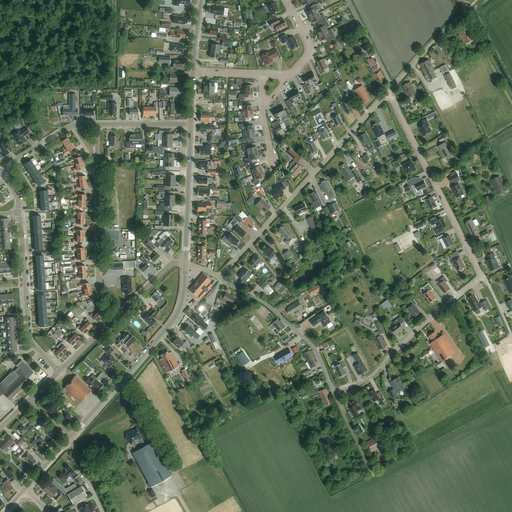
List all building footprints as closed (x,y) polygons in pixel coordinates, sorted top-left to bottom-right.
[(271,15),(278,11),(275,6),(276,5),(274,2),(267,6),(271,15)] [(318,13),(317,10),(320,9),(318,3),(310,7),(308,8),(309,11),(306,13),(307,16),(308,15),(309,18),(318,13)] [(223,16),(224,8),(214,7),(213,8),(212,8),(211,12),(213,13),(213,14),(215,14),(215,15),(223,16)] [(318,13),(309,18),(310,20),(310,21),(311,24),(316,21),(318,24),(326,20),(323,14),(319,16),(318,13)] [(186,24),(187,19),(183,18),(183,17),(173,16),(172,23),(184,25),(184,23),(186,24)] [(277,31),(286,26),(283,19),(276,23),(274,19),(269,22),(272,28),(274,26),(277,31)] [(318,36),(327,31),(326,28),(329,27),(326,20),(318,24),(320,28),(315,31),(316,33),(317,33),(318,36)] [(465,45),(475,40),(468,28),(467,29),(466,27),(459,31),(460,34),(459,34),(465,45)] [(170,29),(170,34),(169,37),(180,38),(180,37),(185,38),(185,32),(182,32),(182,31),(177,31),(177,30),(170,29)] [(335,38),(333,35),(330,36),(327,31),(318,36),(319,38),(319,39),(320,41),(326,38),(328,41),(335,38)] [(286,35),(279,38),(282,44),(287,42),(291,50),(298,47),(293,37),(288,39),(286,35)] [(183,52),(184,46),(180,46),(180,45),(171,44),(170,51),(179,52),(183,52)] [(220,52),(221,46),(212,44),(211,51),(220,52)] [(484,51),(480,44),(476,47),(480,54),(484,51)] [(272,58),(272,59),(279,55),(276,49),(269,53),(268,52),(261,56),(263,62),(263,63),(263,64),(264,65),(265,65),(265,66),(272,62),(271,59),(272,58)] [(245,65),(254,65),(254,55),(245,56),(245,65)] [(163,63),(173,64),(173,68),(182,68),(182,62),(173,61),(170,61),(170,58),(159,57),(159,63),(163,63)] [(230,58),(227,58),(227,59),(220,58),(219,62),(226,63),(226,66),(233,67),(233,63),(229,63),(230,58)] [(369,58),(366,60),(368,63),(370,68),(373,75),(377,82),(378,82),(379,83),(383,81),(382,80),(384,79),(380,71),(379,72),(378,69),(379,68),(376,64),(376,65),(373,60),(372,58),(370,60),(369,58)] [(320,68),(317,69),(320,75),(325,72),(324,70),(328,68),(323,59),(317,62),(320,68)] [(430,80),(436,77),(431,68),(433,68),(429,60),(420,65),(426,75),(428,75),(430,80)] [(456,81),(450,70),(445,73),(450,83),(456,81)] [(167,76),(170,76),(169,82),(181,83),(182,74),(173,74),(173,71),(167,71),(167,76)] [(308,75),(312,84),(314,83),(316,86),(319,85),(313,73),(308,75)] [(310,85),(312,84),(308,75),(303,78),(307,87),(304,89),(307,95),(311,93),(309,90),(312,89),(310,85)] [(252,92),(252,86),(246,86),(246,82),(241,81),(242,79),(236,79),(236,86),(240,86),(240,88),(242,88),(242,91),(252,92)] [(204,83),(204,89),(209,89),(214,89),(214,83),(217,83),(217,80),(209,80),(209,83),(204,83)] [(323,83),(319,85),(323,93),(327,91),(323,83)] [(416,94),(411,83),(409,85),(408,84),(404,86),(402,86),(405,92),(404,92),(408,100),(414,97),(417,101),(414,103),(416,105),(418,103),(419,105),(421,104),(420,102),(422,101),(418,93),(416,94)] [(354,91),(356,94),(359,99),(360,98),(363,104),(370,100),(366,94),(367,94),(362,86),(354,91)] [(180,97),(181,89),(170,88),(169,96),(180,97)] [(204,89),(204,95),(209,95),(209,99),(217,99),(218,93),(217,93),(214,93),(214,89),(209,89),(204,89)] [(293,92),(297,100),(302,98),(304,102),(306,100),(303,93),(300,94),(298,90),(293,92)] [(252,98),(252,92),(242,91),(242,95),(239,94),(239,97),(238,97),(238,100),(245,100),(245,97),(252,98)] [(291,108),(294,106),(292,103),(297,100),(293,92),(288,95),(290,99),(287,100),(291,108)] [(63,116),(78,116),(78,109),(75,109),(75,94),(69,94),(69,109),(63,109),(63,116)] [(129,115),(138,115),(138,110),(133,110),(133,99),(127,99),(127,107),(130,107),(130,110),(129,110),(129,115)] [(353,111),(348,102),(346,99),(344,100),(346,104),(343,106),(347,114),(353,111)] [(161,102),(161,108),(164,108),(167,108),(167,111),(167,115),(174,115),(174,106),(174,104),(167,104),(167,101),(164,102),(161,102)] [(108,115),(116,115),(116,103),(108,103),(108,115)] [(252,112),(252,106),(245,106),(245,103),(239,103),(239,106),(242,106),(242,112),(252,112)] [(283,106),(278,109),(282,117),(284,116),(286,120),(291,117),(290,115),(287,116),(283,106)] [(319,108),(310,112),(313,117),(321,113),(319,108)] [(338,115),(341,114),(338,108),(335,110),(334,110),(337,116),(332,118),(336,126),(342,123),(338,115)] [(278,109),(273,111),(279,123),(281,122),(279,118),(282,117),(278,109)] [(252,112),(242,112),(242,115),(238,116),(238,121),(246,121),(245,118),(252,118),(252,112)] [(431,132),(428,126),(429,126),(426,119),(420,122),(421,126),(419,127),(423,136),(431,132)] [(323,140),(329,137),(326,131),(329,130),(325,122),(322,123),(325,129),(319,132),(323,140)] [(246,124),(238,124),(239,128),(240,127),(240,130),(243,130),(244,133),(254,132),(253,126),(246,127),(246,124)] [(377,138),(384,135),(379,125),(378,125),(377,124),(373,126),(374,127),(372,128),(377,138)] [(208,142),(214,143),(215,127),(200,126),(199,132),(209,132),(208,142)] [(23,137),(30,133),(27,128),(20,132),(20,131),(12,135),(19,146),(26,141),(23,137)] [(159,131),(159,140),(162,140),(172,141),(172,134),(165,134),(165,131),(159,131)] [(244,138),(241,139),(242,143),(248,142),(248,138),(252,138),(254,137),(254,132),(244,133),(244,138)] [(370,153),(375,150),(372,145),(372,146),(371,144),(372,144),(366,133),(358,138),(364,147),(366,146),(370,153)] [(135,149),(135,144),(136,134),(129,134),(129,141),(126,141),(126,148),(135,149)] [(142,142),(142,134),(136,134),(135,144),(142,145),(141,150),(144,150),(145,142),(142,142)] [(118,146),(119,138),(116,138),(116,136),(110,136),(109,146),(118,146)] [(62,141),(58,144),(59,146),(63,143),(65,147),(70,143),(67,138),(62,141)] [(0,152),(3,157),(9,153),(6,149),(9,147),(4,140),(0,142),(0,143),(1,144),(0,144),(0,152)] [(312,153),(317,150),(313,142),(308,145),(312,153)] [(447,159),(454,156),(447,142),(438,147),(444,158),(446,157),(447,159)] [(67,150),(63,152),(64,155),(69,152),(68,152),(73,148),(70,143),(65,147),(67,150)] [(210,155),(210,145),(205,144),(205,148),(199,148),(199,154),(210,155)] [(257,153),(256,147),(249,148),(249,145),(242,147),(243,152),(246,152),(247,155),(257,153)] [(290,149),(287,153),(294,159),(297,156),(290,149)] [(257,153),(247,155),(248,158),(244,159),(245,164),(252,163),(252,160),(258,158),(257,153)] [(367,161),(370,159),(367,154),(364,156),(361,158),(365,165),(368,163),(367,161)] [(30,160),(24,164),(28,170),(34,166),(34,165),(32,162),(35,160),(34,158),(30,160)] [(158,166),(158,169),(165,170),(166,167),(173,167),(173,160),(163,160),(163,167),(158,166)] [(414,167),(411,160),(402,165),(407,174),(414,171),(416,170),(415,167),(414,167)] [(211,166),(211,162),(199,161),(199,166),(198,166),(198,169),(204,169),(204,170),(207,170),(207,166),(211,166)] [(401,166),(398,161),(392,163),(395,169),(401,166)] [(296,177),(304,168),(297,162),(289,171),(296,177)] [(34,166),(28,170),(31,175),(38,171),(37,171),(35,167),(39,165),(37,163),(34,165),(34,166)] [(77,168),(72,169),(73,172),(77,171),(77,170),(83,169),(82,163),(76,164),(77,168)] [(348,181),(354,177),(347,165),(346,166),(345,165),(341,167),(342,170),(341,170),(348,181)] [(252,166),(246,168),(248,171),(249,170),(251,175),(252,175),(253,175),(262,171),(260,166),(253,168),(252,166)] [(38,171),(31,175),(34,180),(41,176),(38,172),(42,170),(41,168),(37,171),(38,171)] [(255,180),(252,182),(253,184),(259,182),(258,179),(264,176),(262,171),(253,175),(255,180)] [(454,182),(455,186),(451,188),(456,198),(464,194),(457,181),(460,179),(456,171),(450,174),(451,177),(449,178),(452,183),(454,182)] [(41,176),(34,180),(38,186),(44,182),(42,178),(45,176),(44,174),(41,176)] [(498,194),(506,190),(500,177),(499,178),(498,177),(491,181),(493,186),(494,185),(498,194)] [(414,178),(408,181),(411,187),(415,185),(418,191),(421,189),(426,186),(423,180),(422,181),(416,184),(414,178)] [(326,182),(325,180),(321,182),(322,184),(319,185),(323,193),(325,192),(329,201),(336,197),(328,181),(326,182)] [(268,192),(270,194),(275,200),(280,197),(279,196),(283,193),(282,191),(285,189),(280,183),(268,192)] [(415,185),(411,187),(416,197),(423,193),(421,189),(418,191),(415,185)] [(166,195),(166,192),(158,191),(158,195),(162,195),(162,198),(165,198),(165,201),(174,201),(174,195),(166,195)] [(323,205),(317,194),(317,193),(315,194),(314,192),(310,194),(311,196),(309,196),(315,209),(323,205)] [(430,210),(437,207),(432,197),(428,199),(426,196),(421,199),(422,202),(426,200),(430,209),(430,210)] [(489,197),(488,196),(483,199),(486,205),(491,202),(490,200),(492,199),(490,196),(489,197)] [(261,199),(256,205),(264,213),(270,207),(261,199)] [(174,207),(174,201),(165,201),(165,203),(161,203),(161,206),(158,206),(158,210),(171,211),(171,206),(174,207)] [(48,203),(40,204),(41,210),(49,210),(48,205),(55,205),(54,202),(48,203)] [(197,211),(205,212),(205,213),(212,214),(212,207),(211,207),(211,204),(197,203),(196,204),(196,206),(197,206),(197,211)] [(298,215),(307,210),(304,203),(300,205),(301,206),(295,208),(295,209),(295,210),(295,212),(296,212),(297,212),(298,215)] [(336,212),(333,204),(327,207),(330,215),(331,214),(333,213),(336,212)] [(239,223),(243,220),(237,214),(233,217),(239,223)] [(251,229),(254,226),(253,225),(254,224),(247,217),(242,223),(248,229),(249,228),(251,229)] [(319,229),(313,217),(307,219),(313,232),(319,229)] [(444,228),(446,226),(442,217),(437,220),(436,217),(429,220),(432,225),(436,223),(439,229),(440,230),(444,228)] [(472,237),(479,233),(472,219),(466,222),(467,223),(465,224),(472,237)] [(154,226),(154,229),(162,230),(167,230),(167,226),(173,227),(173,221),(164,221),(164,223),(161,223),(161,226),(154,226)] [(242,238),(246,233),(238,225),(233,230),(242,238)] [(281,226),(278,229),(279,231),(278,231),(286,239),(288,241),(286,244),(289,247),(296,239),(293,236),(283,226),(282,227),(281,226)] [(487,231),(480,234),(482,239),(483,238),(484,241),(489,239),(487,236),(489,235),(487,231)] [(234,246),(239,241),(230,233),(228,236),(227,235),(222,240),(229,247),(232,244),(234,246)] [(156,241),(157,243),(159,244),(162,241),(163,242),(168,237),(166,234),(161,239),(160,238),(156,241)] [(443,235),(437,238),(439,241),(442,239),(447,247),(453,244),(449,235),(444,238),(443,235)] [(168,247),(173,242),(169,237),(168,237),(163,242),(162,241),(159,244),(160,245),(165,250),(168,252),(171,250),(168,247)] [(153,238),(150,241),(156,247),(157,248),(160,245),(159,244),(157,243),(156,241),(153,238)] [(148,241),(145,245),(151,251),(155,247),(149,241),(148,241)] [(268,257),(272,252),(273,251),(265,244),(260,250),(268,257)] [(293,256),(288,250),(283,254),(287,260),(293,256)] [(156,264),(162,258),(158,254),(157,254),(155,252),(153,253),(156,256),(152,260),(156,264)] [(456,267),(458,271),(460,270),(461,271),(463,270),(463,269),(463,268),(464,267),(462,263),(463,263),(460,257),(457,252),(449,255),(452,261),(452,262),(452,263),(453,265),(454,265),(455,267),(456,267)] [(494,257),(495,257),(493,253),(487,256),(489,260),(487,261),(489,267),(491,271),(499,268),(494,257)] [(281,254),(276,256),(282,267),(286,265),(281,254)] [(141,262),(142,262),(145,265),(141,270),(145,274),(151,269),(147,264),(148,263),(145,259),(146,258),(143,255),(139,259),(141,262)] [(260,265),(262,263),(255,256),(249,263),(254,268),(259,263),(260,265)] [(6,261),(4,261),(4,263),(5,263),(6,273),(12,273),(11,263),(7,263),(7,261),(6,261)] [(70,264),(61,265),(62,273),(65,273),(64,269),(71,269),(70,264)] [(245,281),(251,274),(244,268),(237,276),(240,279),(238,282),(243,287),(247,283),(245,281)] [(200,299),(211,286),(208,284),(211,281),(203,274),(191,288),(191,289),(190,290),(197,297),(197,296),(200,299)] [(438,285),(444,293),(450,289),(445,283),(448,281),(444,276),(439,280),(441,283),(438,285)] [(132,292),(130,278),(122,278),(123,293),(124,293),(124,294),(130,294),(130,292),(132,292)] [(264,289),(268,285),(262,280),(258,285),(263,290),(264,289)] [(430,303),(436,299),(430,291),(433,289),(428,284),(423,288),(426,292),(424,294),(430,303)] [(281,294),(287,288),(283,285),(277,291),(281,294)] [(319,285),(309,290),(312,296),(322,290),(319,285)] [(85,294),(81,295),(81,298),(86,297),(86,296),(92,295),(90,289),(84,290),(85,294)] [(231,304),(235,298),(225,293),(224,295),(221,294),(218,299),(225,303),(226,301),(231,304)] [(473,297),(473,296),(468,298),(469,299),(467,300),(474,312),(483,307),(485,311),(489,309),(485,301),(479,304),(475,296),(473,297)] [(46,302),(37,302),(38,309),(46,308),(46,307),(46,303),(50,303),(50,300),(46,301),(46,302)] [(387,300),(381,305),(384,309),(387,307),(390,304),(387,300)] [(414,317),(420,313),(415,306),(418,304),(414,300),(411,302),(413,304),(407,309),(414,317)] [(292,316),(303,309),(299,301),(287,308),(288,310),(286,311),(289,315),(291,314),(292,316)] [(142,312),(147,307),(143,303),(138,308),(142,312)] [(46,308),(38,309),(38,315),(47,314),(47,313),(46,309),(51,309),(50,307),(46,307),(46,308)] [(99,311),(97,314),(101,318),(105,314),(101,310),(102,309),(99,307),(97,309),(99,311)] [(77,318),(83,312),(78,308),(77,309),(75,308),(71,312),(77,318)] [(153,318),(157,314),(153,309),(149,314),(148,313),(142,319),(150,327),(156,321),(153,318)] [(324,327),(331,322),(324,312),(317,317),(310,322),(313,327),(320,322),(324,327)] [(219,313),(213,319),(217,323),(223,317),(219,313)] [(91,314),(89,316),(92,318),(96,322),(101,318),(97,314),(94,316),(91,314)] [(205,330),(209,326),(203,320),(204,320),(198,315),(194,319),(200,325),(199,325),(205,330)] [(5,324),(1,324),(1,326),(6,326),(6,325),(15,325),(15,317),(5,318),(5,324)] [(391,330),(395,335),(404,328),(401,324),(404,322),(400,317),(395,321),(397,324),(391,330)] [(47,320),(39,321),(39,327),(47,327),(47,322),(52,321),(51,319),(47,319),(47,320)] [(87,323),(84,326),(88,330),(93,326),(89,322),(89,321),(86,319),(84,321),(87,323)] [(278,320),(272,324),(279,332),(285,326),(280,321),(278,320)] [(6,330),(1,331),(2,333),(6,333),(6,332),(16,331),(15,325),(6,325),(6,326),(6,330)] [(184,330),(183,331),(186,334),(186,335),(188,337),(189,337),(190,338),(192,336),(197,340),(200,336),(196,332),(188,325),(185,329),(185,328),(183,330),(184,330)] [(79,326),(77,328),(80,330),(84,334),(88,330),(84,326),(81,328),(79,326)] [(74,335),(72,338),(76,342),(80,338),(76,333),(74,330),(72,332),(74,335)] [(115,343),(119,347),(123,343),(128,347),(135,339),(128,333),(125,330),(120,336),(120,337),(119,338),(116,342),(115,343)] [(6,337),(2,337),(2,340),(7,339),(6,339),(16,338),(16,331),(6,332),(6,333),(6,337)] [(442,363),(456,353),(444,335),(439,338),(435,332),(429,336),(433,342),(430,343),(433,347),(432,347),(442,363)] [(220,349),(212,333),(208,335),(216,351),(220,349)] [(382,351),(386,349),(386,347),(387,346),(381,334),(374,338),(380,350),(381,349),(382,351)] [(7,344),(3,344),(3,346),(7,346),(7,345),(16,345),(16,338),(6,339),(7,339),(7,344)] [(66,338),(64,340),(67,342),(71,346),(76,342),(72,338),(69,340),(66,338)] [(183,349),(186,347),(187,349),(190,347),(186,341),(183,343),(180,339),(179,340),(177,338),(172,343),(178,349),(180,347),(183,349)] [(486,338),(481,341),(485,348),(490,346),(486,338)] [(62,347),(59,349),(63,354),(68,350),(64,345),(62,342),(59,344),(62,347)] [(7,351),(3,351),(3,353),(8,353),(8,352),(17,352),(16,345),(7,345),(7,346),(7,351)] [(107,354),(101,361),(106,365),(106,366),(109,368),(112,365),(111,365),(116,360),(110,354),(114,350),(108,345),(103,350),(107,354)] [(54,349),(52,351),(54,354),(55,354),(59,358),(63,354),(59,349),(56,352),(54,349)] [(280,363),(292,356),(289,349),(276,356),(277,358),(275,359),(278,363),(279,362),(280,363)] [(243,351),(236,355),(243,366),(249,362),(243,351)] [(310,351),(303,354),(311,369),(316,366),(313,359),(316,358),(312,351),(311,352),(310,351)] [(166,373),(179,367),(171,352),(168,354),(167,352),(160,356),(162,359),(159,360),(166,373)] [(357,353),(353,356),(357,364),(354,366),(359,375),(367,371),(357,353)] [(346,374),(343,368),(346,366),(343,360),(331,366),(334,373),(337,371),(339,377),(346,374)] [(34,373),(22,361),(16,366),(18,368),(14,372),(12,370),(9,373),(10,374),(0,383),(0,397),(1,396),(0,395),(2,394),(4,394),(4,395),(9,401),(29,382),(26,379),(27,377),(28,379),(34,373)] [(205,368),(207,372),(217,367),(215,363),(205,368)] [(98,391),(103,386),(96,380),(97,378),(93,374),(89,379),(89,378),(85,382),(89,386),(91,384),(98,391)] [(80,403),(92,390),(75,376),(64,389),(80,403)] [(391,398),(397,395),(396,394),(405,389),(399,377),(390,382),(394,389),(388,392),(391,398)] [(330,403),(332,402),(326,389),(319,392),(325,405),(326,405),(327,406),(331,404),(330,403)] [(384,400),(381,393),(377,395),(374,389),(368,392),(374,402),(378,400),(379,403),(384,400)] [(358,404),(356,400),(350,403),(353,409),(350,411),(354,417),(358,415),(356,412),(361,409),(361,410),(365,408),(362,402),(358,404)] [(67,413),(65,411),(63,413),(62,414),(60,415),(63,418),(64,417),(70,423),(74,418),(68,413),(67,413)] [(28,431),(32,427),(30,424),(25,428),(22,425),(18,430),(22,435),(27,430),(28,431)] [(55,440),(58,436),(47,426),(45,429),(47,431),(46,431),(47,432),(46,434),(51,438),(51,437),(55,440)] [(171,476),(153,444),(152,442),(145,446),(141,438),(142,436),(139,430),(136,430),(131,433),(131,431),(126,434),(127,435),(126,438),(128,443),(131,444),(135,451),(132,453),(151,487),(171,476)] [(0,448),(2,450),(3,449),(6,451),(7,452),(8,450),(8,449),(7,448),(14,441),(9,435),(4,439),(2,439),(2,441),(0,442),(0,448)] [(35,439),(30,444),(36,449),(37,447),(38,447),(37,448),(39,450),(40,449),(43,453),(48,448),(46,446),(42,442),(43,440),(40,437),(38,435),(35,438),(35,439)] [(371,452),(384,446),(379,436),(366,443),(371,452)] [(19,447),(24,442),(20,438),(15,443),(19,447)] [(32,466),(36,461),(32,458),(33,457),(28,452),(22,458),(28,464),(29,463),(32,466)] [(71,478),(76,474),(68,465),(67,466),(66,465),(65,467),(65,468),(64,468),(66,470),(65,471),(66,472),(64,474),(67,478),(69,476),(71,478)] [(7,468),(3,471),(9,479),(14,476),(7,468)] [(78,485),(83,481),(77,475),(72,479),(78,485)] [(0,478),(0,484),(0,485),(2,484),(3,485),(1,486),(3,489),(6,493),(9,490),(11,490),(12,489),(12,488),(9,483),(10,482),(7,479),(5,481),(2,477),(0,478)] [(53,478),(50,482),(61,492),(66,489),(53,478)] [(51,497),(53,495),(55,497),(54,499),(57,501),(61,495),(59,493),(58,494),(56,491),(51,487),(51,488),(47,484),(42,490),(51,497)] [(73,504),(87,496),(81,486),(67,495),(73,504)] [(154,489),(138,495),(142,505),(157,499),(154,489)]
